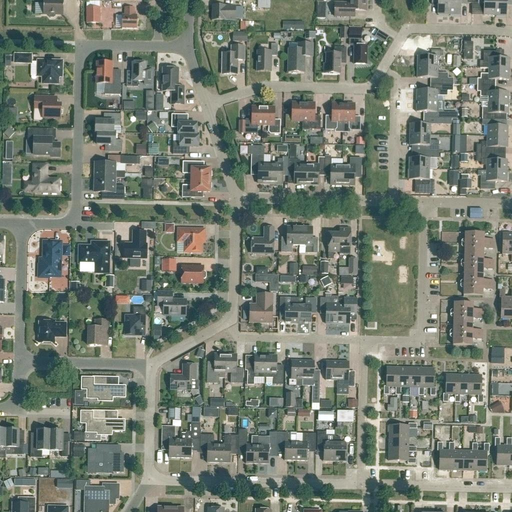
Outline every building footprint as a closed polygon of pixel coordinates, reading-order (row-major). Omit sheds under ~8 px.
[(63,15),(63,0),(37,0),(37,4),(43,4),(43,15),(49,15),(49,17),(51,18),(53,18),(54,17),(55,15),(63,15)] [(361,0),(348,0),(349,5),(335,4),(334,16),(355,17),(355,11),(366,11),(367,0),(361,0)] [(449,15),(449,0),(431,0),(432,4),(438,5),(438,15),(449,15)] [(472,5),(472,0),(449,0),(449,15),(461,16),(461,5),(467,5),(467,4),(472,5)] [(495,16),(495,0),(472,0),(472,5),(478,5),(484,5),(483,16),(495,16)] [(511,0),(495,0),(495,16),(507,17),(507,6),(511,6),(511,0)] [(235,21),(235,7),(226,7),(213,7),(213,21),(226,21),(235,21)] [(100,24),(100,8),(86,8),(87,24),(100,24)] [(134,16),(134,8),(125,8),(125,16),(122,16),(122,29),(137,29),(137,16),(134,16)] [(240,22),(240,31),(248,31),(249,22),(240,22)] [(366,65),(367,47),(361,46),(361,28),(349,28),(349,39),(355,39),(354,65),(366,65)] [(239,33),(238,43),(246,43),(247,33),(239,33)] [(464,61),(472,61),(473,43),(464,43),(464,61)] [(277,57),(277,45),(271,44),(271,52),(257,52),(257,72),(271,72),(271,56),(277,57)] [(312,57),(312,44),(298,44),(297,50),(288,50),(288,73),(292,73),(292,74),(296,74),(296,73),(304,73),(304,57),(312,57)] [(244,61),(244,47),(231,47),(231,54),(222,54),(222,75),(237,75),(237,61),(244,61)] [(346,61),(346,48),(333,48),(333,54),(326,54),(326,74),(339,74),(340,60),(346,61)] [(417,67),(438,68),(438,56),(443,57),(443,51),(431,50),(431,56),(417,56),(417,67)] [(489,69),(509,70),(510,59),(500,59),(500,51),(496,51),(496,52),(484,52),(484,63),(480,62),(480,69),(489,69)] [(31,63),(31,55),(15,55),(15,63),(31,63)] [(61,77),(62,62),(38,61),(37,76),(45,77),(45,84),(58,84),(58,77),(61,77)] [(120,95),(120,78),(112,78),(112,63),(97,63),(96,77),(94,78),(96,81),(96,84),(105,84),(105,95),(120,95)] [(145,70),(145,64),(133,63),(133,75),(127,75),(126,87),(133,87),(138,87),(138,81),(144,82),(144,84),(151,85),(151,70),(145,70)] [(438,73),(438,68),(417,67),(417,78),(440,79),(440,85),(453,85),(453,79),(448,79),(448,74),(438,73)] [(178,87),(178,69),(162,69),(162,75),(161,75),(161,82),(162,82),(162,92),(171,92),(171,105),(184,106),(184,87),(178,87)] [(496,80),(509,81),(509,70),(489,69),(489,75),(481,75),(480,80),(478,80),(478,86),(496,87),(496,80)] [(453,92),(453,85),(440,85),(440,91),(417,90),(416,101),(437,102),(437,96),(447,96),(447,91),(453,92)] [(496,92),(496,87),(478,86),(478,92),(480,92),(480,98),(488,98),(488,103),(509,104),(509,93),(496,92)] [(43,111),(43,119),(60,119),(61,105),(56,105),(57,98),(34,97),(34,110),(43,111)] [(437,102),(416,101),(416,112),(437,113),(437,102)] [(123,102),(123,110),(135,110),(135,102),(123,102)] [(303,122),(303,104),(299,104),(299,103),(292,103),(291,118),(285,118),(285,130),(295,130),(297,128),(297,122),(303,122)] [(307,104),(303,104),(303,122),(309,122),(308,128),(310,130),(320,130),(320,118),(314,118),(315,103),(308,103),(307,104)] [(508,115),(509,104),(488,103),(488,108),(482,108),(482,120),(495,121),(495,114),(508,115)] [(337,123),(343,123),(343,105),(339,105),(339,104),(332,104),(331,119),(325,118),(325,130),(335,131),(337,129),(337,123)] [(348,105),(343,105),(343,123),(348,123),(348,129),(350,131),(360,131),(360,119),(354,119),(355,104),(348,104),(348,105)] [(257,132),(257,126),(263,126),(263,108),(259,108),(259,107),(251,107),(251,122),(245,122),(245,134),(255,134),(257,132)] [(263,108),(263,126),(268,126),(268,132),(270,134),(280,134),(280,122),(274,122),(274,107),(267,107),(267,109),(263,108)] [(113,133),(113,126),(120,127),(121,115),(108,114),(107,121),(95,121),(95,133),(97,133),(113,133)] [(196,135),(196,123),(184,123),(184,115),(171,115),(171,128),(178,128),(178,135),(180,135),(196,135)] [(495,126),(495,121),(482,120),(482,126),(487,126),(487,137),(508,138),(508,126),(495,126)] [(151,134),(157,130),(153,124),(147,128),(151,134)] [(430,136),(430,125),(410,124),(410,135),(430,136)] [(11,128),(5,133),(8,137),(14,131),(11,128)] [(60,157),(60,144),(51,144),(52,139),(48,138),(48,129),(28,129),(27,141),(33,141),(33,155),(51,156),(50,157),(60,157)] [(115,133),(113,133),(97,133),(97,145),(109,145),(109,152),(122,153),(122,141),(115,140),(115,133)] [(198,135),(196,135),(180,135),(180,142),(173,142),(173,155),(186,155),(186,147),(198,147),(198,135)] [(423,146),(423,153),(439,153),(439,141),(430,141),(430,136),(410,135),(409,146),(423,146)] [(507,149),(508,138),(487,137),(487,142),(481,142),(481,145),(476,145),(476,154),(494,154),(494,148),(507,149)] [(270,184),(270,164),(264,164),(264,147),(248,147),(248,155),(251,155),(251,176),(258,176),(258,184),(270,184)] [(439,159),(439,153),(423,153),(423,158),(409,158),(409,169),(429,170),(430,158),(439,159)] [(494,160),(494,154),(476,154),(476,162),(480,162),(480,166),(486,166),(486,171),(507,172),(507,161),(494,160)] [(136,165),(136,157),(120,157),(120,165),(136,165)] [(288,173),(288,160),(288,157),(282,157),(282,160),(278,159),(277,164),(270,164),(270,184),(282,184),(282,173),(288,173)] [(324,174),(325,158),(318,158),(318,165),(306,165),(306,185),(318,185),(318,174),(324,174)] [(342,186),(342,166),(331,165),(331,158),(325,158),(324,174),(330,174),(330,185),(342,186)] [(342,166),(342,186),(354,186),(354,178),(361,178),(361,159),(350,158),(350,166),(342,166)] [(158,159),(158,167),(168,167),(168,159),(158,159)] [(306,185),(306,165),(300,165),(300,160),(288,160),(288,173),(294,174),(294,185),(306,185)] [(191,180),(210,181),(210,179),(212,177),(212,173),(210,171),(210,169),(195,168),(195,162),(183,162),(182,174),(191,174),(191,180)] [(3,173),(11,173),(11,163),(3,163),(3,173)] [(94,178),(115,179),(124,179),(125,172),(115,172),(116,164),(94,163),(94,178)] [(33,193),(59,194),(59,180),(48,179),(46,177),(47,165),(33,165),(33,183),(24,183),(24,192),(33,192),(33,193)] [(429,181),(429,170),(409,169),(408,180),(422,180),(422,186),(434,187),(434,181),(429,181)] [(506,183),(507,172),(486,171),(486,177),(481,177),(480,190),(494,191),(495,183),(506,183)] [(115,186),(115,179),(94,178),(94,193),(107,193),(107,200),(124,201),(124,187),(115,186)] [(210,183),(210,181),(191,180),(191,186),(182,186),(182,198),(194,198),(195,192),(210,193),(210,190),(211,189),(211,184),(210,183)] [(468,190),(468,180),(462,180),(460,180),(459,195),(466,196),(466,190),(468,190)] [(144,189),(151,189),(151,181),(142,181),(141,189),(144,189)] [(165,233),(170,233),(173,230),(173,225),(165,224),(165,233)] [(273,254),(274,228),(264,228),(264,239),(251,239),(251,253),(259,253),(259,254),(273,254)] [(299,246),(299,228),(287,228),(287,240),(281,240),(281,253),(291,253),(291,246),(299,246)] [(299,228),(299,246),(305,246),(305,253),(317,254),(317,241),(312,241),(312,228),(299,228)] [(205,240),(205,230),(178,229),(177,240),(184,240),(184,253),(201,253),(201,240),(205,240)] [(339,253),(339,248),(339,229),(339,234),(328,234),(328,252),(328,260),(333,260),(333,252),(339,253)] [(339,248),(345,248),(345,255),(350,255),(350,248),(350,229),(339,229),(339,248)] [(146,244),(146,232),(132,232),(132,244),(125,244),(125,259),(146,260),(147,244),(146,244)] [(465,244),(494,245),(495,240),(484,240),(484,234),(465,233),(465,244)] [(511,234),(503,235),(502,255),(511,256),(511,263),(511,234)] [(60,277),(61,242),(43,242),(43,259),(40,259),(40,265),(38,265),(38,278),(49,279),(49,277),(60,277)] [(108,273),(109,243),(91,243),(91,247),(79,247),(79,264),(96,264),(95,273),(108,273)] [(494,250),(494,245),(465,244),(465,254),(484,255),(484,249),(494,250)] [(484,260),(484,255),(465,254),(465,265),(494,265),(494,260),(484,260)] [(356,276),(357,259),(348,259),(347,275),(356,276)] [(173,272),(174,260),(161,260),(161,272),(173,272)] [(290,264),(290,274),(298,275),(299,264),(290,264)] [(494,270),(494,265),(465,265),(464,275),(483,275),(483,270),(494,270)] [(204,279),(206,278),(206,273),(204,272),(203,272),(203,267),(194,267),(181,266),(181,283),(194,284),(203,284),(203,279),(204,279)] [(302,267),(302,275),(317,276),(317,267),(302,267)] [(483,280),(483,275),(464,275),(464,285),(493,285),(494,281),(483,280)] [(113,289),(113,276),(105,276),(105,289),(113,289)] [(328,278),(321,281),(324,287),(331,284),(328,278)] [(493,290),(493,285),(464,285),(464,296),(483,296),(483,290),(493,290)] [(511,299),(505,299),(505,291),(500,291),(500,299),(501,299),(501,320),(511,320),(511,299)] [(186,316),(186,300),(172,300),(172,293),(157,293),(157,306),(163,306),(163,316),(186,316)] [(271,323),(272,295),(257,295),(257,306),(250,306),(249,323),(271,323)] [(285,311),(285,323),(297,324),(298,306),(298,298),(280,298),(280,311),(285,311)] [(298,306),(297,324),(310,324),(310,311),(316,311),(316,299),(305,299),(305,306),(298,306)] [(337,325),(338,304),(332,304),(332,299),(331,299),(325,299),(320,299),(320,315),(326,315),(325,324),(337,325)] [(338,304),(337,325),(349,325),(349,315),(355,315),(356,299),(345,299),(344,305),(338,304)] [(454,314),(483,315),(483,310),(473,310),(473,304),(454,304),(454,314)] [(145,336),(145,308),(133,308),(133,316),(125,316),(125,336),(145,336)] [(483,320),(483,315),(454,314),(454,325),(472,325),(473,320),(483,320)] [(106,346),(107,321),(96,321),(96,328),(88,328),(88,346),(106,346)] [(66,338),(66,323),(55,323),(55,322),(39,322),(38,343),(54,343),(54,338),(66,338)] [(472,330),(472,325),(454,325),(453,335),(483,335),(483,331),(472,330)] [(483,340),(483,335),(453,335),(453,346),(472,346),(472,340),(483,340)] [(501,365),(501,354),(491,354),(491,364),(501,365)] [(225,379),(225,373),(225,355),(214,355),(214,370),(207,370),(207,384),(219,384),(219,378),(225,379)] [(225,355),(225,373),(231,373),(231,383),(242,384),(243,369),(236,369),(236,355),(225,355)] [(265,378),(265,356),(254,356),(254,371),(247,371),(247,385),(254,385),(254,378),(265,378)] [(265,356),(265,378),(273,378),(273,385),(283,385),(283,371),(276,371),(276,356),(265,356)] [(302,380),(303,361),(291,361),(291,380),(295,380),(295,386),(302,386),(302,380)] [(314,361),(303,361),(302,380),(302,386),(308,387),(312,387),(312,401),(312,404),(319,404),(319,401),(319,385),(320,374),(314,374),(314,361)] [(337,381),(337,362),(326,362),(325,381),(337,381)] [(337,381),(336,387),(354,387),(354,375),(348,375),(349,362),(337,362),(337,381)] [(196,381),(196,366),(183,365),(182,376),(171,376),(170,390),(191,391),(191,380),(196,381)] [(398,388),(398,368),(386,368),(386,387),(384,387),(384,395),(389,395),(389,388),(395,388),(398,388)] [(410,388),(410,368),(398,368),(398,388),(395,388),(395,395),(400,395),(401,388),(410,388)] [(421,388),(422,369),(410,368),(410,388),(419,388),(418,396),(424,396),(424,389),(421,388)] [(421,388),(424,389),(430,389),(430,396),(435,396),(435,388),(433,388),(434,369),(422,369),(421,388)] [(457,395),(458,375),(446,375),(445,394),(443,394),(443,403),(448,403),(448,395),(455,395),(457,395)] [(469,396),(469,376),(458,375),(457,395),(455,395),(454,403),(460,403),(460,395),(469,396)] [(469,376),(469,396),(478,396),(478,403),(483,404),(483,395),(481,395),(481,376),(469,376)] [(106,386),(106,378),(93,378),(82,378),(82,390),(87,390),(87,399),(98,399),(98,401),(112,402),(112,397),(125,398),(125,387),(106,386)] [(294,408),(295,394),(286,394),(285,408),(294,408)] [(396,412),(397,399),(390,399),(390,406),(387,406),(386,412),(396,412)] [(497,404),(489,408),(492,413),(500,409),(497,404)] [(180,421),(180,409),(168,409),(168,421),(180,421)] [(204,409),(204,418),(218,418),(219,410),(204,409)] [(276,411),(267,411),(267,419),(276,419),(276,411)] [(353,423),(353,411),(336,411),(336,423),(353,423)] [(105,420),(105,412),(92,412),(81,412),(81,424),(86,424),(86,433),(97,433),(97,435),(111,435),(111,431),(124,432),(124,421),(105,420)] [(200,440),(200,435),(200,424),(191,424),(190,432),(186,432),(186,434),(180,434),(180,439),(180,459),(191,459),(192,440),(200,440)] [(389,438),(408,438),(409,429),(416,429),(416,424),(408,424),(408,426),(389,426),(389,438)] [(180,439),(174,439),(175,427),(162,427),(162,443),(169,443),(168,459),(180,459),(180,439)] [(6,430),(5,448),(18,448),(18,455),(23,455),(24,443),(18,443),(18,430),(6,430)] [(238,436),(238,449),(246,449),(245,464),(257,465),(257,445),(258,437),(251,437),(251,445),(247,445),(247,430),(238,430),(238,436)] [(49,451),(50,431),(37,431),(37,444),(31,444),(30,458),(42,458),(42,451),(49,451)] [(50,431),(49,451),(62,451),(62,457),(67,458),(68,445),(62,445),(62,431),(50,431)] [(257,445),(257,465),(268,465),(269,452),(277,452),(277,433),(269,433),(269,437),(258,437),(257,445)] [(296,461),(296,442),(291,442),(291,433),(277,433),(277,452),(277,448),(284,448),(284,461),(296,461)] [(334,462),(335,437),(334,437),(334,436),(325,436),(325,433),(317,433),(317,449),(323,449),(323,462),(334,462)] [(296,442),(296,461),(307,462),(307,449),(315,449),(315,434),(302,434),(301,442),(296,442)] [(218,464),(219,444),(213,444),(214,435),(200,435),(200,440),(199,450),(207,450),(207,463),(218,464)] [(238,450),(238,449),(238,436),(224,436),(224,444),(219,444),(218,464),(230,464),(230,450),(238,450)] [(335,437),(334,462),(346,463),(346,443),(340,443),(340,437),(335,437)] [(408,447),(408,438),(389,438),(388,449),(408,450),(408,452),(416,453),(416,447),(408,447)] [(509,447),(506,446),(500,446),(500,439),(495,439),(495,447),(497,447),(496,466),(508,466),(509,447)] [(451,451),(449,451),(442,451),(442,443),(437,443),(437,451),(439,451),(439,471),(451,471),(451,451)] [(462,471),(463,451),(454,451),(454,444),(449,443),(449,451),(451,451),(451,471),(462,471)] [(474,452),(477,452),(477,444),(472,444),(472,452),(463,451),(462,471),(474,471),(474,452)] [(474,452),(474,471),(486,472),(486,453),(489,453),(489,444),(484,444),(484,452),(477,452),(474,452)] [(108,453),(109,446),(97,446),(96,450),(88,450),(88,464),(103,464),(103,467),(96,467),(96,474),(112,474),(112,473),(123,473),(123,453),(108,453)] [(408,459),(408,452),(408,450),(388,449),(388,461),(407,462),(407,464),(416,464),(416,459),(408,459)] [(118,499),(119,485),(103,485),(103,488),(85,488),(84,511),(108,511),(108,505),(115,505),(115,499),(118,499)] [(35,511),(35,498),(20,498),(20,503),(12,503),(11,511),(27,511),(28,511),(35,511)]
